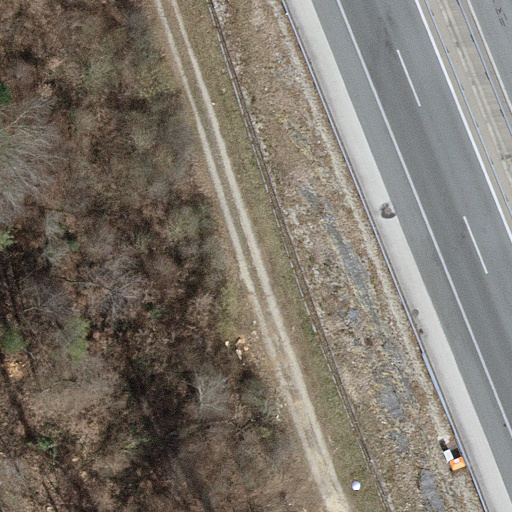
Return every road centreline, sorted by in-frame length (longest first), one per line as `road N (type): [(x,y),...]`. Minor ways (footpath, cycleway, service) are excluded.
road 1 (track): [(361,511),(170,0)]
road 2 (motorway): [(374,0),(511,343)]
